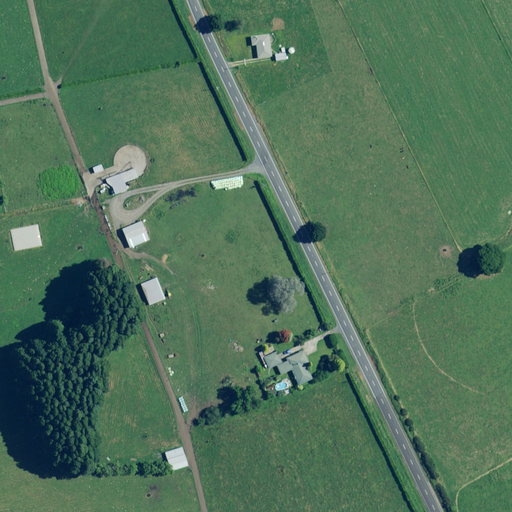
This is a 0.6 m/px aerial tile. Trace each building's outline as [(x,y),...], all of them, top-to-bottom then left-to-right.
[(271,57),(268,35),(250,37),(251,46),(256,45),(257,58),(271,57)] [(286,59),(285,53),(275,54),(275,61),(286,59)] [(103,171),(101,165),(92,168),(94,174),(103,171)] [(137,178),(134,169),(106,180),(109,187),(111,186),(115,195),(127,190),(124,183),(137,178)] [(148,240),(141,222),(122,229),(129,248),(148,240)] [(164,299),(156,278),(140,285),(149,305),(164,299)] [(310,364),(304,350),(286,358),(287,360),(281,362),(276,352),(261,358),(266,370),(276,366),(280,375),(291,370),(298,385),(311,379),(305,366),(310,364)] [(187,466),(182,448),(164,453),(170,471),(187,466)]
